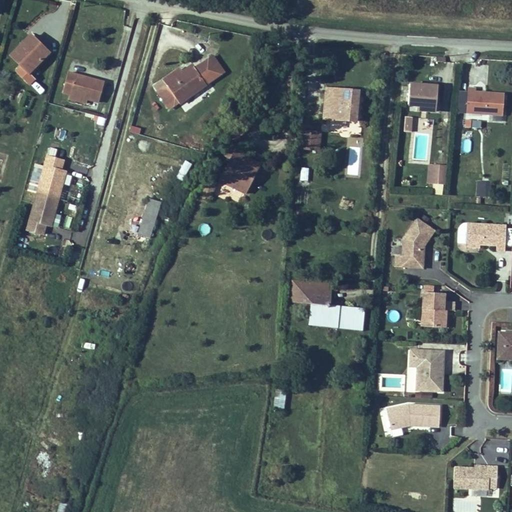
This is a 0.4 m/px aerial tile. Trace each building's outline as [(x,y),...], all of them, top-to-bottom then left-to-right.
[(37,67),(30,61),(49,38),(30,22),(11,43),(20,53),(14,59),(31,73),(37,67)] [(202,52),(196,56),(185,63),(182,59),(164,71),(155,76),(167,95),(177,89),(212,66),(202,52)] [(182,59),(185,63),(196,56),(192,52),(182,59)] [(164,71),(182,59),(179,55),(162,66),(164,71)] [(100,69),(66,58),(60,78),(67,80),(85,86),(95,90),(100,69)] [(407,76),(405,97),(415,98),(434,101),(436,79),(407,76)] [(85,86),(67,80),(66,85),(83,90),(85,86)] [(322,80),(318,113),(328,113),(332,81),(322,80)] [(480,81),(473,80),(471,101),(506,105),(508,87),(479,86),(480,81)] [(353,116),(356,83),(332,81),(328,113),(353,116)] [(434,101),(415,98),(414,105),(433,107),(434,101)] [(472,120),(472,127),(480,128),(481,121),(472,120)] [(314,145),(317,125),(299,123),(296,141),(314,145)] [(33,182),(23,219),(39,223),(41,213),(46,215),(54,188),(61,161),(56,160),(59,150),(44,146),(33,182)] [(237,153),(221,180),(245,193),(259,164),(237,153)] [(179,169),(172,166),(168,174),(183,181),(191,164),(184,160),(179,169)] [(426,160),(423,179),(429,179),(431,160),(426,160)] [(431,160),(429,179),(441,181),(443,162),(431,160)] [(211,191),(215,183),(208,179),(200,195),(207,199),(211,191)] [(429,179),(429,187),(439,188),(441,181),(429,179)] [(490,197),(491,182),(476,181),(475,197),(490,197)] [(144,190),(133,229),(146,231),(156,193),(144,190)] [(398,245),(391,245),(390,256),(416,259),(419,237),(431,222),(415,209),(398,229),(398,245)] [(107,219),(98,217),(95,230),(105,232),(107,219)] [(499,221),(460,218),(458,238),(489,240),(488,245),(497,246),(497,239),(499,224),(499,221)] [(201,224),(199,232),(208,234),(210,226),(201,224)] [(507,237),(507,224),(499,224),(497,239),(506,240),(507,237)] [(286,269),(283,289),(303,291),(303,284),(313,285),(314,271),(286,269)] [(313,285),(323,286),(324,271),(314,271),(313,285)] [(303,291),(301,306),(310,307),(313,285),(303,284),(303,291)] [(415,319),(430,320),(432,304),(436,304),(437,286),(418,284),(415,319)] [(322,292),(323,286),(313,285),(310,307),(310,313),(347,316),(348,307),(349,295),(322,292)] [(349,295),(348,307),(357,308),(358,296),(349,295)] [(442,304),(436,304),(432,304),(430,320),(441,321),(442,304)] [(310,313),(310,307),(301,306),(300,316),(309,317),(310,313)] [(494,351),(511,351),(511,346),(500,345),(502,326),(496,326),(494,351)] [(500,345),(511,346),(511,326),(502,326),(500,345)] [(414,361),(412,381),(438,383),(438,366),(433,366),(433,354),(438,353),(439,343),(407,341),(406,360),(414,361)] [(273,409),(284,409),(285,390),(274,389),(273,409)] [(404,419),(432,421),(433,400),(403,397),(380,402),(385,418),(406,414),(404,419)] [(492,478),(494,454),(483,453),(483,459),(452,456),(450,476),(492,478)] [(55,511),(65,511),(67,504),(58,502),(55,511)]
